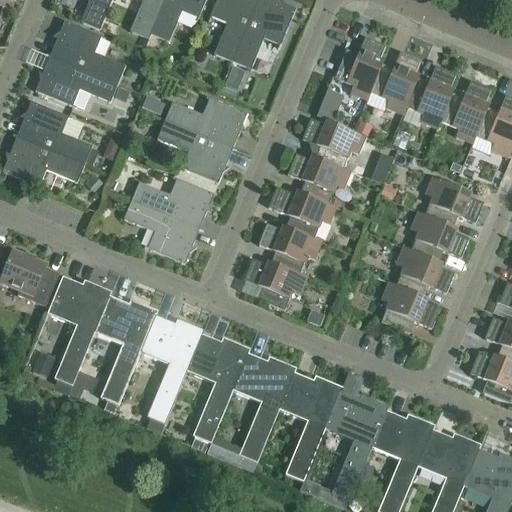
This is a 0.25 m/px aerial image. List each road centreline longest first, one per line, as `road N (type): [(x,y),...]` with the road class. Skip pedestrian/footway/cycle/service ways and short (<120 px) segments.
road 1 (residential): [(213,300),(328,0)]
road 2 (unknown): [(0,407),(106,450),(193,470),(268,511)]
road 3 (residential): [(431,387),(213,300)]
road 4 (residential): [(213,300),(175,296),(0,221)]
road 5 (residential): [(431,387),(511,187)]
road 6 (residential): [(511,47),(397,0)]
